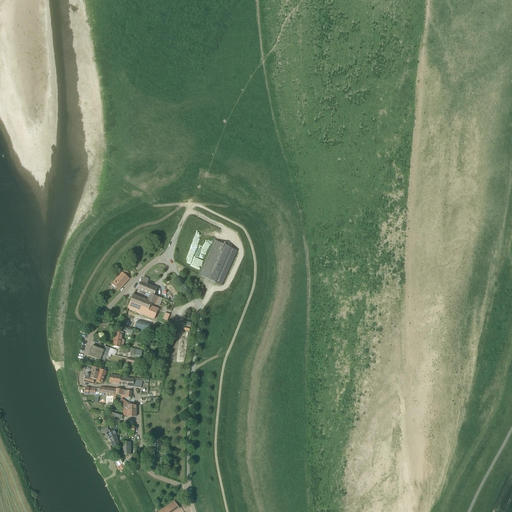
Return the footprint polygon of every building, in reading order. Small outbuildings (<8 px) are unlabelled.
[(237,251),(215,240),(199,275),(212,281),(222,286),(237,251)] [(122,273),(112,284),(119,290),(129,279),(122,273)] [(157,297),(154,296),(157,289),(147,284),(141,282),(137,289),(138,289),(141,291),(149,294),(147,300),(133,295),(128,309),(154,320),(155,316),(158,309),(150,306),(151,303),(154,304),(157,297)] [(137,320),(135,329),(148,333),(150,324),(137,320)] [(116,331),(113,346),(113,347),(121,348),(121,345),(124,346),(125,340),(122,340),(124,333),(116,331)] [(92,346),(90,351),(97,354),(97,353),(102,355),(107,356),(110,349),(110,348),(105,347),(104,350),(92,346)] [(107,356),(109,357),(110,358),(111,355),(115,356),(116,351),(110,349),(107,356)] [(90,351),(88,356),(95,359),(95,360),(96,361),(97,359),(98,360),(100,361),(100,360),(101,357),(102,355),(97,353),(97,354),(90,351)] [(92,371),(90,378),(95,380),(96,380),(99,369),(92,367),(91,370),(92,371)] [(100,370),(96,382),(102,384),(106,372),(100,370)] [(90,378),(89,378),(89,375),(86,374),(84,382),(93,384),(95,380),(90,378)] [(109,382),(120,384),(121,377),(111,375),(109,382)] [(120,385),(142,388),(143,381),(134,380),(134,379),(121,377),(120,384),(120,385)] [(99,388),(96,389),(95,395),(97,395),(97,394),(99,394),(107,394),(107,396),(111,396),(113,396),(114,396),(115,394),(115,390),(105,388),(103,388),(99,388)] [(128,410),(128,411),(136,411),(136,405),(129,405),(130,403),(127,403),(121,399),(120,403),(128,410)] [(128,426),(127,433),(128,433),(127,436),(134,436),(135,427),(128,426)] [(109,439),(116,436),(118,435),(115,429),(105,433),(108,439),(109,439)] [(119,445),(116,436),(109,439),(113,448),(119,445)] [(158,511),(173,511),(179,508),(174,501),(158,511)]
